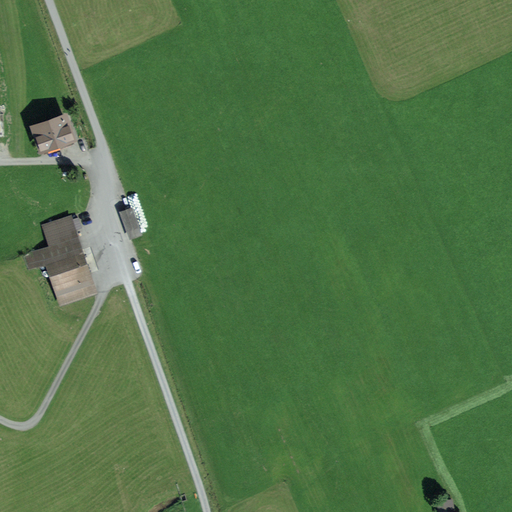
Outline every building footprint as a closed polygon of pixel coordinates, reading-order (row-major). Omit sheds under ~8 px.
[(73,142),(65,117),(37,127),(45,152),(73,142)] [(128,230),(137,227),(131,210),(122,213),(128,230)] [(44,225),(51,246),(77,237),(70,217),(44,225)] [(93,292),(80,251),(48,262),(62,302),(93,292)] [(454,511),(453,500),(438,502),(439,511),(454,511)]
